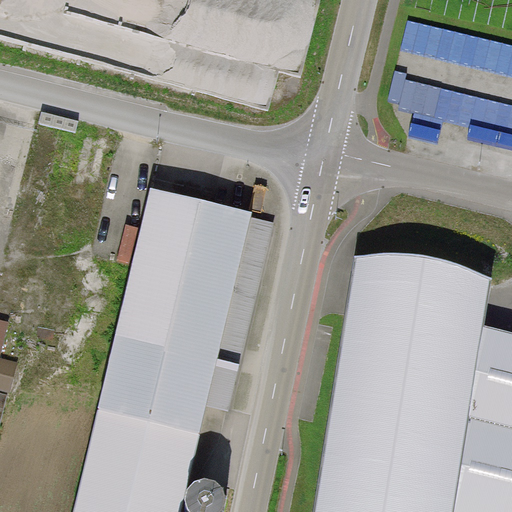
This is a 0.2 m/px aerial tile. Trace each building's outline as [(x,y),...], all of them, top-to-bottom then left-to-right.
[(151,193),(75,511),(182,511),(207,409),(252,219),(253,216),(151,193)] [(273,224),(252,219),(207,409),(228,414),(273,224)] [(494,283),(355,258),(314,511),(511,511),(511,334),(483,328),(494,283)] [(0,358),(9,323),(0,321),(0,358)] [(0,359),(0,391),(9,394),(17,364),(0,359)]
